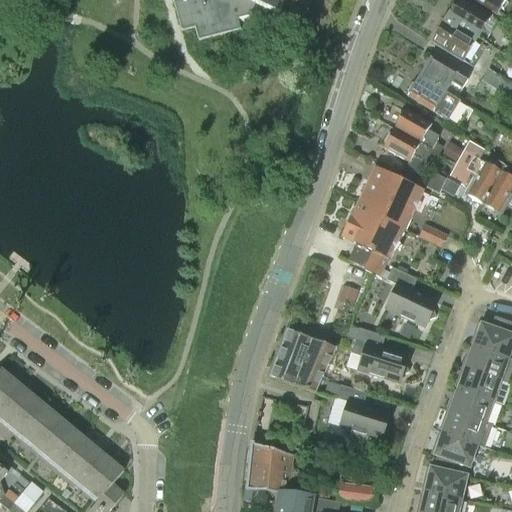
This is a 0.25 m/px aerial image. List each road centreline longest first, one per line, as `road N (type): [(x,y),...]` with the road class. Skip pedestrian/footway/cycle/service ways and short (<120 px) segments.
road 1 (tertiary): [(228,511),(245,381),(378,0)]
road 2 (residential): [(511,302),(476,288),(401,511)]
road 3 (residential): [(143,511),(144,430),(0,319)]
